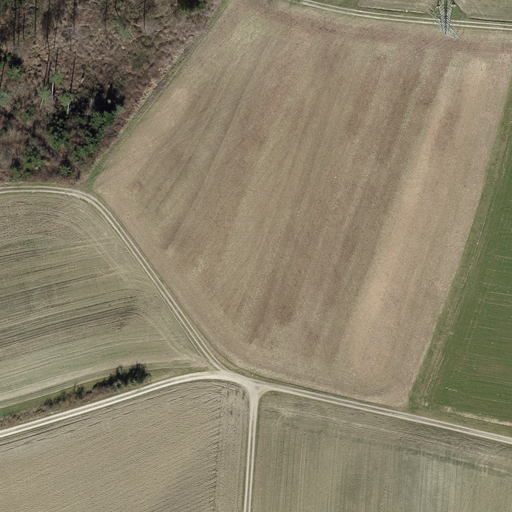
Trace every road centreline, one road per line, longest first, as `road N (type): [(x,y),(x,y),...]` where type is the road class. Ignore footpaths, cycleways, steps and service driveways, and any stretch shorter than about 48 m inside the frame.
road 1 (track): [(511,441),(227,377),(157,388),(0,435)]
road 2 (track): [(227,377),(114,219),(66,192),(0,193)]
road 3 (track): [(292,0),(511,29)]
road 4 (track): [(248,511),(255,387)]
